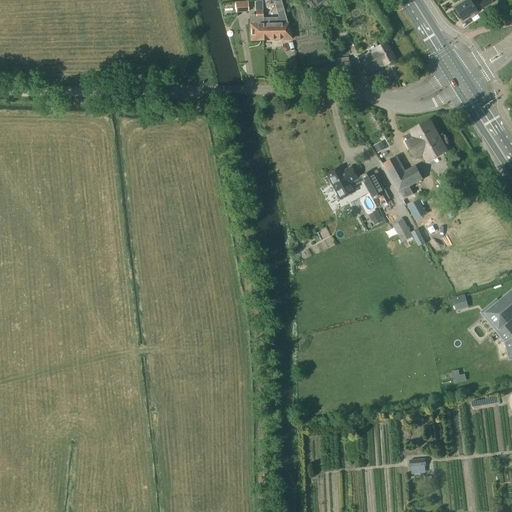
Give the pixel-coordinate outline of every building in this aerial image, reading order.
[(456,9),(456,10),(456,12),(458,14),(459,14),(463,21),(478,12),(476,10),(481,8),(482,10),(492,3),(490,0),(482,0),(473,6),(470,0),(456,9)] [(237,13),(248,12),(248,2),(236,3),(237,13)] [(290,38),(281,2),(274,4),(278,19),(263,20),(262,20),(263,41),(282,41),(282,38),(290,38)] [(251,26),(251,41),(263,41),(262,20),(263,20),(263,4),(256,4),(256,10),(257,10),(257,19),(256,19),(256,26),(251,26)] [(386,45),(360,59),(369,75),(395,61),(386,45)] [(348,58),(333,61),(337,81),(352,78),(348,58)] [(429,124),(413,133),(405,137),(408,144),(412,151),(437,137),(429,124)] [(424,153),(428,160),(445,151),(437,137),(412,151),(416,157),(424,153)] [(392,180),(404,173),(396,158),(383,165),(392,180)] [(341,167),(327,174),(340,200),(354,193),(352,188),(364,182),(362,176),(357,178),(352,168),(344,172),(341,167)] [(404,173),(392,180),(420,232),(425,229),(408,197),(412,195),(408,187),(422,180),(415,167),(404,173)] [(373,170),(362,176),(364,182),(370,193),(378,208),(389,202),(381,187),(373,170)] [(404,220),(393,226),(402,243),(413,238),(404,220)] [(511,292),(486,314),(507,339),(510,359),(511,358),(511,321),(511,320),(511,318),(511,292)] [(466,297),(453,301),(454,308),(468,304),(466,297)] [(417,455),(409,456),(410,468),(425,467),(425,460),(418,461),(417,455)]
